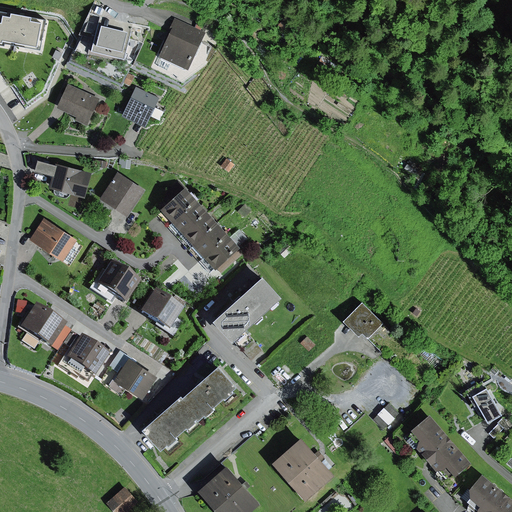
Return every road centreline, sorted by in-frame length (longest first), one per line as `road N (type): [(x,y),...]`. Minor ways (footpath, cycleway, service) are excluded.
road 1 (residential): [(159,498),(324,355)]
road 2 (primary): [(159,498),(93,427),(0,381)]
road 3 (residential): [(9,276),(157,368)]
road 4 (residential): [(9,276),(19,173),(0,116)]
